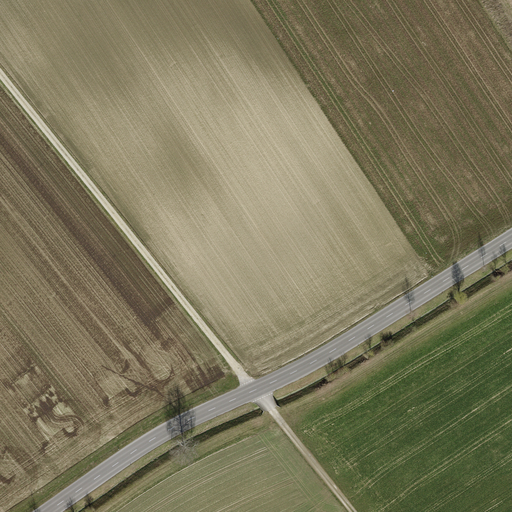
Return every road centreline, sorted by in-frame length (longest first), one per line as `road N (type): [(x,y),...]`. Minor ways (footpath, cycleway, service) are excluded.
road 1 (track): [(0,68),(353,511)]
road 2 (secondary): [(47,511),(146,443),(330,351),(511,237)]
road 3 (track): [(106,511),(160,474),(421,339),(511,280)]
